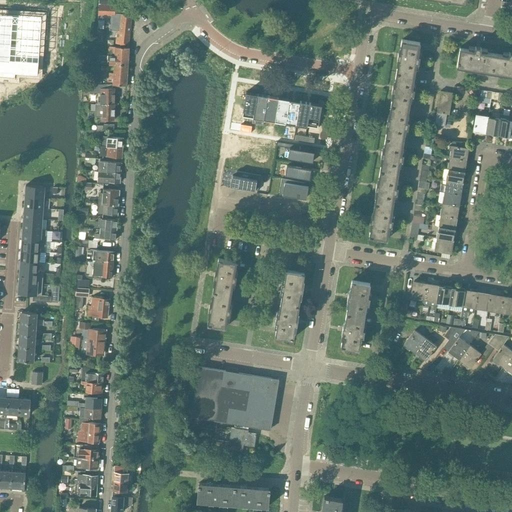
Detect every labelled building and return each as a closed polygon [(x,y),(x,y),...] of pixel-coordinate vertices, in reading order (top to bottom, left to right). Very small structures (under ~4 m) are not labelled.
[(98,15),(115,16),(115,5),(99,4),(98,15)] [(0,77),(15,79),(15,73),(28,74),(38,75),(38,72),(38,70),(42,16),(0,13),(0,77)] [(128,44),(132,15),(119,14),(116,43),(128,44)] [(397,72),(415,75),(417,62),(419,62),(420,56),(418,56),(420,42),(402,39),(400,53),(398,53),(397,59),(399,59),(397,72)] [(129,56),(129,47),(117,46),(117,44),(105,43),(105,46),(108,46),(107,53),(111,53),(111,55),(129,56)] [(457,67),(492,72),(495,53),(481,51),(481,48),(475,47),(475,50),(460,47),(457,67)] [(492,72),(511,75),(511,52),(509,52),(509,56),(495,53),(492,72)] [(128,67),(129,56),(111,55),(109,55),(109,56),(108,55),(107,64),(122,65),(122,67),(128,67)] [(114,65),(114,67),(114,73),(109,73),(109,78),(114,78),(113,85),(127,85),(128,67),(122,67),(122,65),(107,64),(109,64),(109,65),(114,65)] [(415,75),(397,72),(394,85),(393,85),(392,91),(394,91),(391,105),(409,108),(411,94),(413,95),(414,89),(412,88),(415,75)] [(107,88),(107,84),(90,84),(89,93),(100,93),(100,103),(115,104),(115,88),(107,88)] [(447,114),(449,115),(453,93),(440,91),(437,112),(447,114)] [(486,101),(486,98),(491,99),(492,92),(487,91),(487,92),(481,91),(479,100),(486,101)] [(246,92),(242,116),(253,117),(253,118),(257,94),(246,92)] [(503,101),(504,93),(492,92),(491,99),(497,100),(503,101)] [(253,117),(252,123),(263,125),(264,119),(268,96),(257,94),(253,118),(253,117)] [(268,96),(264,119),(275,121),(279,97),(268,96)] [(279,97),(275,121),(285,123),(289,99),(279,97)] [(289,99),(285,123),(296,125),(300,101),(289,99)] [(300,101),(296,125),(307,126),(311,103),(300,101)] [(100,103),(95,103),(95,116),(102,116),(102,119),(114,120),(115,104),(100,103)] [(311,103),(307,126),(318,128),(322,105),(311,103)] [(386,138),(404,141),(406,127),(408,128),(409,122),(407,121),(409,108),(391,105),(389,118),(388,118),(387,124),(388,124),(386,138)] [(437,112),(436,119),(435,124),(445,126),(447,114),(437,112)] [(476,115),(474,131),(485,133),(488,116),(476,115)] [(500,118),(488,116),(485,133),(497,135),(500,118)] [(500,118),(497,135),(509,137),(511,120),(500,118)] [(99,139),(99,130),(97,130),(87,130),(87,139),(99,139)] [(102,146),(123,147),(123,138),(103,136),(102,146)] [(380,170),(398,173),(401,160),(402,160),(403,154),(402,154),(404,141),(386,138),(384,151),(382,151),(381,157),(383,157),(380,170)] [(277,141),(276,146),(289,148),(288,158),(297,159),(313,161),(314,151),(310,151),(309,150),(309,147),(294,144),(277,141)] [(123,147),(102,146),(100,146),(100,156),(122,157),(123,147)] [(451,157),(466,160),(468,148),(453,146),(451,157)] [(242,153),(242,157),(235,156),(233,167),(261,172),(263,157),(242,153)] [(464,171),(466,160),(451,157),(449,169),(464,171)] [(102,171),(121,172),(122,162),(102,161),(102,171)] [(287,165),(285,176),(309,180),(310,174),(311,170),(304,168),(287,165)] [(429,166),(422,165),(420,176),(427,177),(430,177),(431,171),(428,171),(429,166)] [(462,183),(464,171),(449,169),(447,180),(462,183)] [(375,203),(393,206),(395,193),(397,193),(398,187),(396,187),(398,173),(380,170),(378,184),(377,184),(376,190),(377,190),(375,203)] [(98,171),(98,181),(120,182),(121,172),(102,171),(98,171)] [(261,175),(236,171),(236,176),(233,175),(231,185),(258,190),(261,175)] [(427,177),(420,176),(418,188),(425,189),(428,189),(429,183),(426,182),(427,177)] [(281,187),(280,193),(286,195),(293,196),(300,197),(306,198),(308,188),(304,188),(304,185),(305,182),(281,178),(280,187),(281,187)] [(461,194),(462,183),(447,180),(446,186),(445,185),(445,184),(441,184),(440,191),(443,192),(443,191),(445,192),(461,194)] [(91,183),(83,182),(83,183),(79,183),(79,186),(82,186),(82,190),(91,190),(91,183)] [(45,186),(26,185),(25,196),(44,198),(45,186)] [(98,203),(119,205),(120,190),(104,189),(103,193),(99,193),(98,203)] [(445,192),(443,203),(459,206),(461,194),(445,192)] [(25,196),(24,207),(43,208),(49,209),(50,198),(44,198),(25,196)] [(424,200),(416,199),(414,210),(422,212),(424,200)] [(99,204),(98,213),(102,214),(118,215),(119,205),(98,203),(98,204),(99,204)] [(393,206),(375,203),(373,216),(372,216),(370,222),(372,222),(370,236),(388,239),(390,225),(392,225),(393,219),(391,219),(393,206)] [(457,218),(459,206),(443,203),(441,215),(457,218)] [(24,207),(24,218),(42,219),(43,208),(24,207)] [(422,212),(414,210),(412,222),(423,224),(424,217),(421,217),(422,212)] [(441,215),(439,227),(455,229),(457,218),(441,215)] [(23,228),(42,230),(42,229),(42,219),(24,218),(23,228)] [(100,228),(117,230),(117,219),(98,218),(97,221),(94,221),(94,227),(100,228)] [(412,222),(410,233),(418,235),(419,229),(422,229),(423,224),(412,222)] [(439,227),(438,238),(453,241),(455,229),(439,227)] [(46,230),(42,229),(42,230),(23,228),(22,239),(46,241),(46,230)] [(117,230),(100,228),(99,234),(95,234),(94,238),(100,239),(100,238),(116,240),(117,230)] [(453,241),(438,238),(436,250),(451,252),(453,241)] [(40,252),(45,252),(46,241),(22,239),(21,250),(40,251),(40,252)] [(39,262),(40,252),(40,251),(21,250),(20,261),(39,262)] [(95,260),(94,263),(102,264),(103,259),(114,261),(115,251),(95,250),(93,260),(95,260)] [(213,291),(231,294),(233,281),(235,281),(236,275),(234,275),(236,261),(219,258),(216,272),(215,272),(214,278),(215,278),(213,291)] [(112,278),(112,272),(114,261),(103,259),(102,264),(94,263),(93,272),(93,276),(112,278)] [(39,273),(39,272),(39,262),(20,261),(20,272),(39,273)] [(281,302),(299,305),(301,292),(303,292),(304,286),(302,286),(304,272),(286,269),(284,283),(282,283),(281,289),(283,289),(281,302)] [(20,272),(19,282),(43,284),(43,273),(39,272),(39,273),(20,272)] [(77,285),(89,286),(89,280),(82,279),(83,275),(77,274),(76,279),(77,279),(77,285)] [(346,313),(364,316),(367,302),(369,303),(370,297),(367,297),(370,283),(352,280),(350,294),(348,293),(347,299),(349,300),(346,313)] [(411,297),(424,299),(427,283),(414,281),(411,297)] [(43,284),(19,282),(18,294),(32,295),(36,295),(40,295),(42,295),(43,284)] [(424,299),(437,301),(440,285),(427,283),(424,299)] [(437,301),(450,303),(452,287),(440,285),(437,301)] [(76,287),(74,307),(82,308),(83,297),(89,297),(90,288),(76,287)] [(450,303),(463,305),(466,290),(452,287),(450,303)] [(463,305),(462,311),(467,312),(475,313),(476,307),(478,292),(466,290),(463,305)] [(231,294),(213,291),(211,304),(209,304),(209,310),(210,310),(208,324),(225,327),(228,313),(230,314),(231,308),(229,307),(231,294)] [(476,307),(489,310),(491,294),(478,292),(476,307)] [(489,310),(501,312),(504,296),(491,294),(489,310)] [(501,312),(511,313),(511,297),(504,296),(501,312)] [(108,317),(110,299),(92,297),(91,305),(88,305),(87,315),(108,317)] [(408,302),(402,301),(400,315),(406,316),(411,317),(412,311),(407,310),(408,302)] [(299,305),(281,302),(279,316),(277,315),(276,321),(278,321),(275,335),(293,338),(296,324),(297,325),(298,319),(297,318),(299,305)] [(36,325),(37,313),(22,312),(21,324),(36,325)] [(364,316),(346,313),(344,326),(343,326),(342,332),(343,332),(341,346),(359,349),(361,335),(363,335),(364,329),(362,329),(364,316)] [(448,315),(447,319),(447,323),(453,324),(455,316),(448,315)] [(420,322),(413,320),(404,332),(410,336),(404,343),(415,351),(425,337),(415,329),(420,322)] [(83,338),(89,338),(106,340),(107,330),(91,328),(92,323),(79,321),(79,328),(83,329),(83,338)] [(21,324),(20,336),(35,337),(36,325),(21,324)] [(449,340),(457,328),(450,327),(444,336),(449,340)] [(465,329),(457,328),(449,340),(454,343),(448,351),(459,359),(470,345),(459,336),(465,329)] [(493,347),(502,335),(495,334),(488,343),(493,347)] [(509,336),(502,335),(493,347),(498,350),(493,358),(504,366),(511,355),(511,349),(503,343),(509,336)] [(20,336),(19,348),(34,349),(35,337),(20,336)] [(89,338),(83,338),(76,337),(71,336),(70,346),(75,346),(75,347),(81,347),(81,352),(104,355),(106,340),(89,338)] [(415,351),(426,360),(437,345),(425,337),(415,351)] [(470,345),(459,359),(470,367),(481,353),(470,345)] [(33,361),(34,349),(19,348),(18,360),(33,361)] [(278,380),(199,366),(190,425),(216,429),(218,421),(235,423),(234,428),(227,427),(226,430),(219,429),(218,440),(215,440),(214,447),(242,451),(243,445),(245,445),(254,447),(256,434),(248,433),(248,431),(247,431),(248,426),(270,429),(278,380)] [(103,382),(104,373),(89,372),(90,367),(82,367),(81,381),(103,382)] [(32,372),(32,383),(42,384),(43,372),(32,372)] [(96,393),(102,394),(103,382),(81,381),(81,386),(87,386),(87,391),(96,391),(96,393)] [(81,406),(101,408),(102,396),(98,396),(98,398),(86,397),(86,403),(79,403),(79,401),(67,400),(67,405),(81,406)] [(19,398),(7,397),(6,412),(18,413),(19,398)] [(31,399),(19,398),(18,413),(30,414),(31,399)] [(101,408),(81,406),(67,405),(67,410),(77,411),(78,407),(81,408),(80,419),(88,420),(88,416),(93,417),(92,419),(100,419),(101,408)] [(100,423),(88,423),(88,420),(80,419),(80,422),(82,422),(81,430),(78,430),(78,441),(95,442),(95,444),(99,444),(100,423)] [(75,443),(75,457),(77,457),(83,457),(99,458),(99,446),(87,445),(87,444),(83,444),(75,443)] [(77,457),(76,466),(90,467),(90,470),(98,470),(99,458),(83,457),(77,457)] [(115,466),(113,482),(128,483),(132,483),(132,473),(124,473),(125,466),(115,466)] [(13,471),(1,470),(0,480),(0,485),(12,486),(13,471)] [(25,472),(13,471),(12,486),(24,487),(25,472)] [(75,479),(75,483),(78,483),(97,485),(98,475),(78,474),(78,479),(75,479)] [(128,483),(113,482),(112,494),(122,495),(123,492),(127,492),(128,483)] [(234,485),(199,482),(199,485),(198,485),(198,487),(199,487),(198,501),(233,503),(234,485)] [(96,495),(97,485),(78,483),(78,484),(79,484),(78,494),(96,495)] [(234,485),(233,503),(268,506),(269,493),(270,493),(270,491),(269,491),(269,488),(234,485)] [(122,511),(123,505),(132,506),(132,497),(123,497),(112,496),(111,511),(122,511)] [(340,511),(342,499),(324,496),(321,511),(340,511)]
